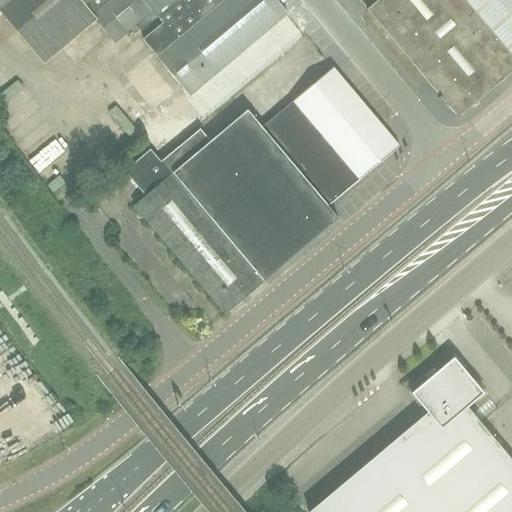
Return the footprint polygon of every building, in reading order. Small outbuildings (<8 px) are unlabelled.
[(151,50),(210,0),(0,0),(0,16),(2,14),(31,48),(83,4),(114,41),(134,24),(140,32),(158,17),(163,24),(143,41),(151,50)] [(210,0),(151,50),(189,96),(287,14),(275,0),(210,0)] [(458,118),(511,72),(511,0),(378,0),(368,10),(441,97),(438,99),(440,101),(443,99),(458,118)] [(248,111),(247,112),(273,142),(273,141),(327,206),(398,146),(333,69),(263,128),(248,111)] [(178,148),(177,150),(162,162),(263,282),(339,219),(327,206),(273,141),(273,142),(247,112),(211,142),(200,129),(178,148)] [(162,162),(159,158),(151,149),(124,171),(146,197),(135,206),(225,314),(263,282),(162,162)] [(511,511),(511,460),(468,408),(485,394),(454,358),(437,373),(434,369),(425,376),(429,380),(412,394),(428,413),(310,511),(511,511)] [(36,367),(26,373),(38,393),(48,387),(36,367)] [(47,428),(69,418),(58,395),(36,405),(47,428)]
